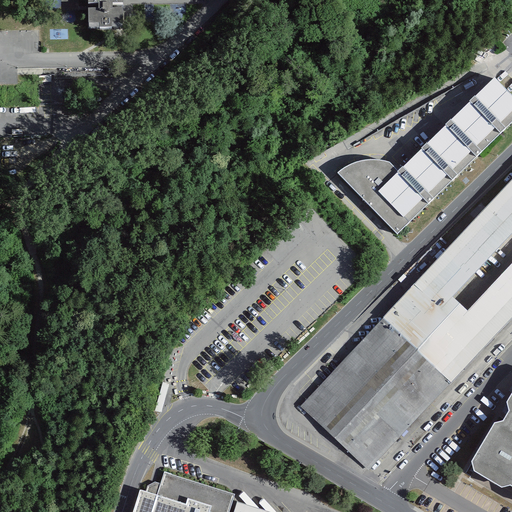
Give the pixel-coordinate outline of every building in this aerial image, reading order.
[(123,0),(90,0),(91,31),(124,31),(123,0)] [(354,169),(343,176),(402,237),(511,130),(511,91),(501,80),(404,175),(397,165),(385,163),(377,162),(364,165),(354,169)] [(511,187),(300,405),(366,469),(511,320),(511,264),(468,311),(453,297),(511,234),(511,187)] [(292,248),(304,239),(294,226),(282,236),(292,248)] [(275,263),(286,253),(276,243),(265,253),(275,263)] [(296,271),(307,282),(330,259),(318,248),(296,271)] [(256,284),(266,274),(256,264),(246,274),(256,284)] [(283,285),(294,297),(305,286),(294,274),(283,285)] [(236,304),(248,293),(237,281),(225,293),(236,304)] [(318,294),(329,303),(338,291),(327,283),(318,294)] [(266,299),(277,310),(290,298),(280,286),(266,299)] [(212,310),(219,319),(229,310),(222,301),(212,310)] [(307,304),(297,314),(308,324),(317,314),(307,304)] [(237,329),(247,340),(270,319),(260,307),(237,329)] [(214,381),(226,370),(216,359),(204,370),(214,381)] [(511,424),(511,426),(501,426),(479,463),(481,475),(509,492),(511,491),(511,424)] [(229,511),(235,495),(165,471),(158,497),(143,492),(137,511),(229,511)] [(269,511),(238,502),(234,511),(269,511)]
